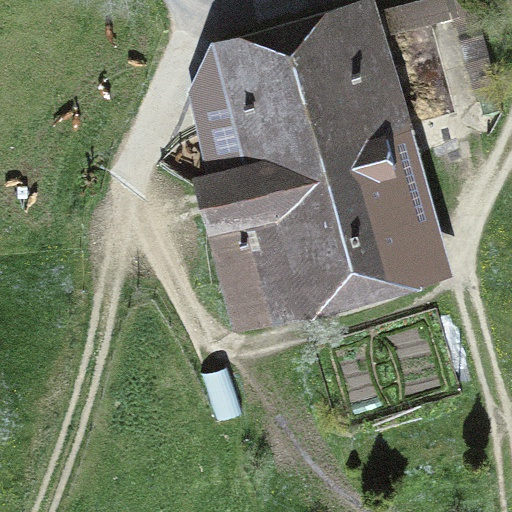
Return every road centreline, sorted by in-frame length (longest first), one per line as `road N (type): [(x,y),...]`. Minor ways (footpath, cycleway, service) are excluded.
road 1 (track): [(128,191),(198,324),(228,343),(278,341),(434,288),(451,272),(511,138)]
road 2 (track): [(41,511),(99,345),(143,138),(203,8)]
road 3 (track): [(457,258),(511,501)]
